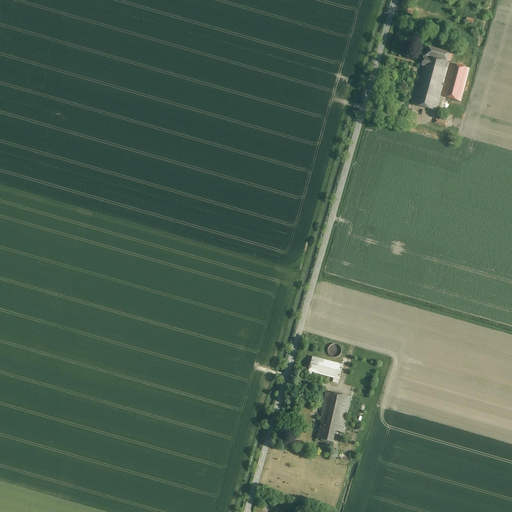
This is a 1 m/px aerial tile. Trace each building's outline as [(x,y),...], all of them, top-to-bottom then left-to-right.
[(449,61),(452,53),(431,47),(428,56),(449,61)] [(427,55),(414,104),(439,110),(442,96),(451,62),(449,61),(428,56),(427,55)] [(471,67),(451,62),(442,96),(462,101),(471,67)] [(449,121),(437,118),(435,123),(447,126),(449,121)] [(339,355),(340,345),(330,344),(329,354),(339,355)] [(344,364),(314,356),(310,371),(335,378),(334,381),(339,383),(344,364)] [(351,396),(328,391),(318,439),(336,442),(338,430),(344,431),(351,396)]
